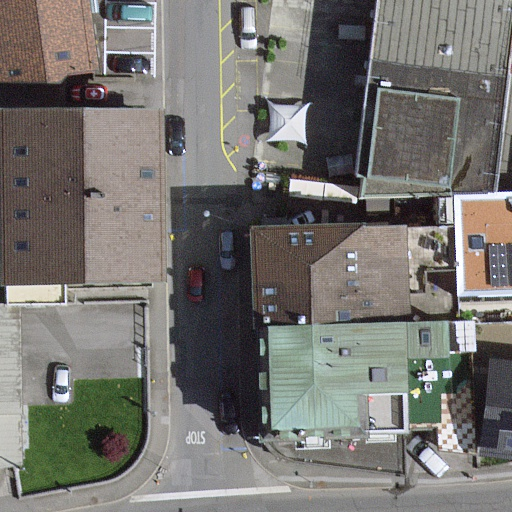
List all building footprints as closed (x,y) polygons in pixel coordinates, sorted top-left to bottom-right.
[(0,0),(0,90),(56,90),(93,79),(80,0),(0,0)] [(372,0),(352,179),(357,179),(355,201),(447,198),(485,197),(499,72),(501,58),(507,0),(372,0)] [(511,59),(501,58),(499,72),(511,73),(511,59)] [(143,124),(57,125),(56,90),(0,90),(0,211),(144,210),(143,124)] [(511,195),(485,197),(447,198),(448,235),(450,275),(450,298),(511,295),(511,195)] [(0,286),(145,285),(144,210),(0,211),(0,286)] [(448,235),(243,243),(247,336),(400,331),(399,299),(417,298),(416,276),(450,275),(448,235)] [(414,330),(400,331),(247,336),(250,444),(284,443),(395,439),(394,421),(438,420),(439,442),(468,441),(464,329),(425,330),(414,330)] [(511,370),(488,367),(476,452),(511,456),(511,370)]
